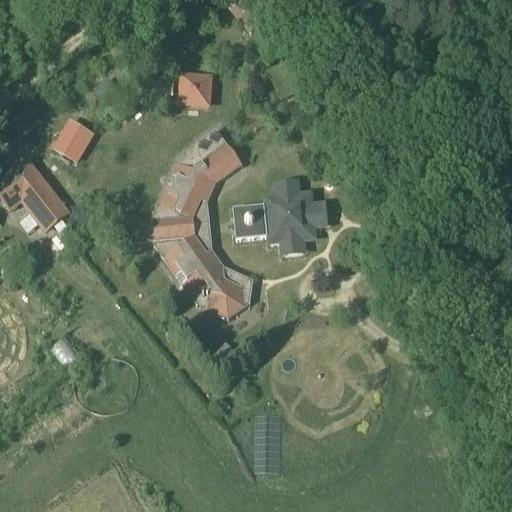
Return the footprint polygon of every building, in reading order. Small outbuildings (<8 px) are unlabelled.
[(232,0),(223,9),(249,40),(273,16),(259,0),(245,0),(232,0)] [(194,26),(199,6),(178,1),(173,21),(194,26)] [(291,68),(274,77),(285,101),(303,92),(291,68)] [(205,111),(207,85),(181,84),(179,109),(205,111)] [(155,86),(153,110),(165,110),(167,86),(155,86)] [(21,143),(33,133),(22,121),(10,131),(21,143)] [(324,124),(306,133),(311,143),(305,146),(311,157),(335,145),(324,124)] [(248,310),(251,287),(222,273),(204,248),(201,218),(214,190),(240,172),(214,135),(178,161),(148,228),(145,228),(144,228),(139,235),(140,243),(140,244),(146,249),(147,249),(150,249),(192,308),(195,312),(226,326),(248,310)] [(56,159),(77,171),(89,150),(68,138),(56,159)] [(0,189),(0,203),(8,213),(20,204),(45,235),(64,220),(25,171),(25,170),(0,189)] [(308,230),(320,229),(319,214),(307,215),(306,203),(294,205),(292,193),(278,194),(279,206),(267,207),(268,217),(243,219),(238,226),(239,234),(245,239),(270,237),(271,246),(283,245),(284,256),(299,255),(297,244),(310,242),(308,230)] [(265,309),(238,331),(247,343),(275,321),(265,309)]
